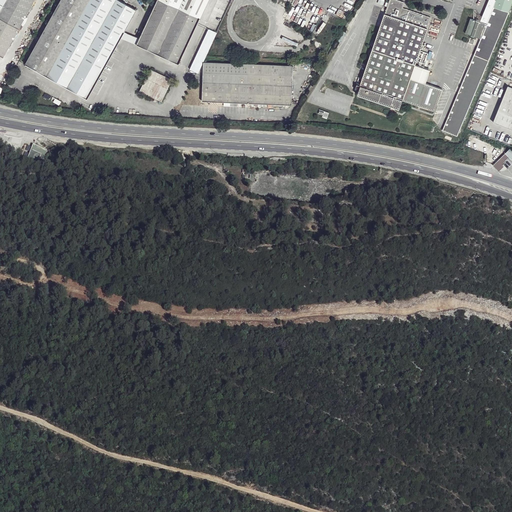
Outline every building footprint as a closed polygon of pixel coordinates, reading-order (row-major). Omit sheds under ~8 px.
[(35,0),(0,0),(0,52),(5,56),(35,0)] [(137,8),(122,0),(60,0),(26,62),(88,98),(137,8)] [(208,0),(157,0),(136,44),(178,64),(208,0)] [(404,1),(400,0),(388,0),(384,13),(354,94),(399,109),(402,99),(435,111),(442,88),(425,82),(429,69),(414,63),(431,16),(402,7),(404,1)] [(511,2),(511,0),(497,0),(497,1),(495,6),(489,22),(481,19),(473,16),(472,15),(466,30),(481,36),(443,129),(458,136),(509,11),(511,2)] [(494,0),(488,0),(481,19),(489,22),(495,6),(497,1),(494,0)] [(216,33),(208,29),(190,68),(198,72),(203,61),(205,57),(212,43),(216,33)] [(292,66),(203,61),(201,101),(290,104),(292,66)] [(171,80),(151,69),(139,91),(161,101),(171,80)] [(511,87),(508,86),(494,121),(511,128),(511,87)] [(44,148),(33,144),(27,158),(38,163),(39,163),(44,148)] [(47,149),(44,148),(39,163),(41,164),(47,149)] [(511,151),(509,149),(493,165),(498,172),(503,167),(500,165),(509,158),(511,160),(511,151)]
